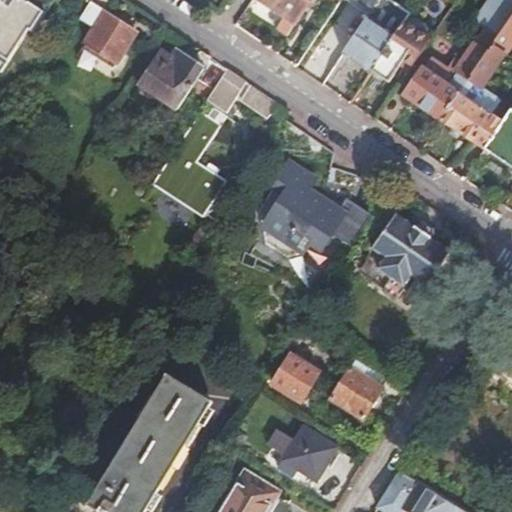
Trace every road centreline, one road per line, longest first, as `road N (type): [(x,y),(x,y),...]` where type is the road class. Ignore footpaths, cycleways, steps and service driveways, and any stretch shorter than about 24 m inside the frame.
road 1 (tertiary): [(511,241),(144,0)]
road 2 (residential): [(511,250),(351,511)]
